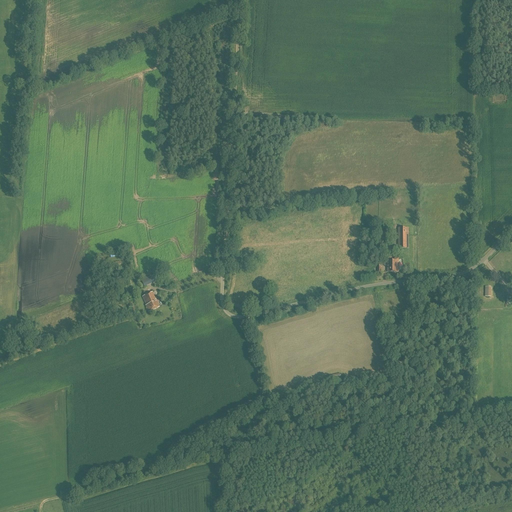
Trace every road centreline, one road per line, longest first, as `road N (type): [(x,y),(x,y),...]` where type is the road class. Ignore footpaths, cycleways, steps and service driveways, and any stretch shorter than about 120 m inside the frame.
road 1 (unclassified): [(222,277),(223,308),(245,316),(363,286),(463,273),(511,231)]
road 2 (track): [(69,494),(136,470),(263,395),(245,316)]
road 3 (track): [(222,277),(239,0)]
